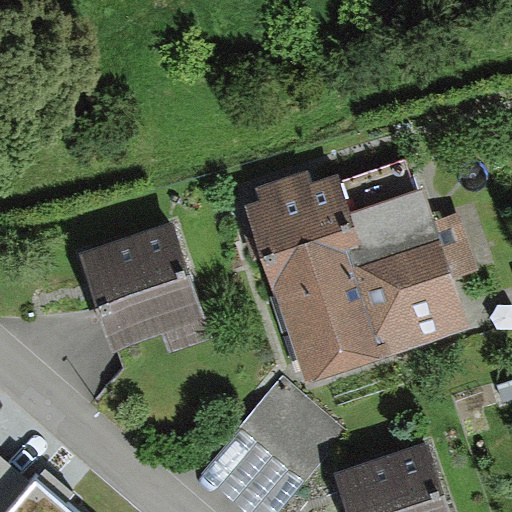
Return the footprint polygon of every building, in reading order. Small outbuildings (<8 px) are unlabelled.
[(409,149),(340,172),(346,188),(414,165),(409,149)] [(266,249),(308,371),(383,346),(385,350),(476,319),(459,270),(439,212),(430,183),(421,186),(414,165),(346,188),(340,172),(338,165),(311,174),(307,163),(259,179),(263,191),(249,196),(259,225),(247,230),(255,253),(266,249)] [(460,205),(439,212),(459,270),(480,262),(460,205)] [(174,209),(78,242),(112,341),(161,324),(168,345),(215,330),(174,209)] [(348,429),(283,372),(238,423),(303,480),(348,429)] [(274,511),(303,480),(238,423),(202,462),(257,511),(274,511)] [(454,511),(430,432),(335,462),(351,511),(454,511)] [(28,475),(0,451),(0,511),(83,511),(33,469),(28,475)]
